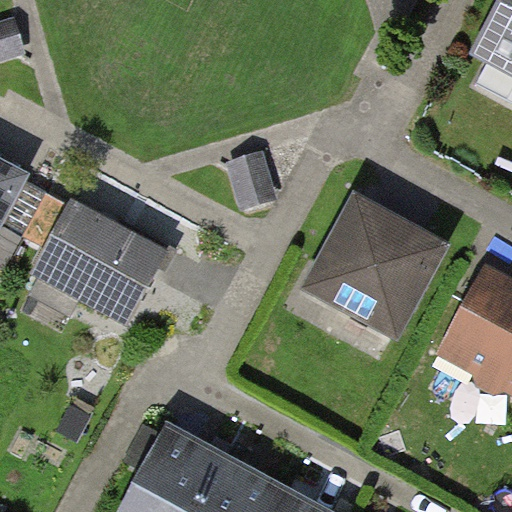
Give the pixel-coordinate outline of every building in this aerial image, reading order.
[(511,0),(509,0),(481,53),(511,69),(511,0)] [(265,159),(232,169),(246,216),(279,205),(265,159)] [(0,221),(24,235),(45,195),(0,170),(0,221)] [(440,253),(358,208),(313,290),(395,335),(440,253)] [(127,323),(162,258),(74,211),(39,276),(127,323)] [(511,292),(490,280),(450,355),(478,370),(483,385),(497,393),(510,387),(511,387),(511,292)] [(127,511),(199,511),(223,469),(168,439),(127,511)] [(199,511),(272,511),(279,499),(223,469),(199,511)]
